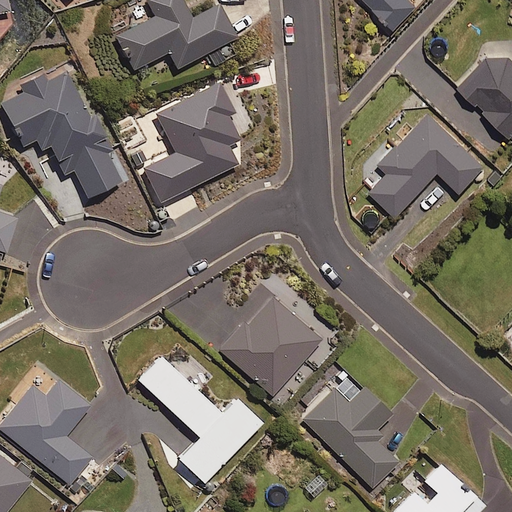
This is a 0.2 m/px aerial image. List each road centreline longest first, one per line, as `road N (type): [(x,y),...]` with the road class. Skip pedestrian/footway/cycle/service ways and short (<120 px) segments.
road 1 (residential): [(511,413),(321,237),(312,191)]
road 2 (residential): [(312,191),(162,271),(93,284)]
road 3 (residential): [(312,191),(300,0)]
